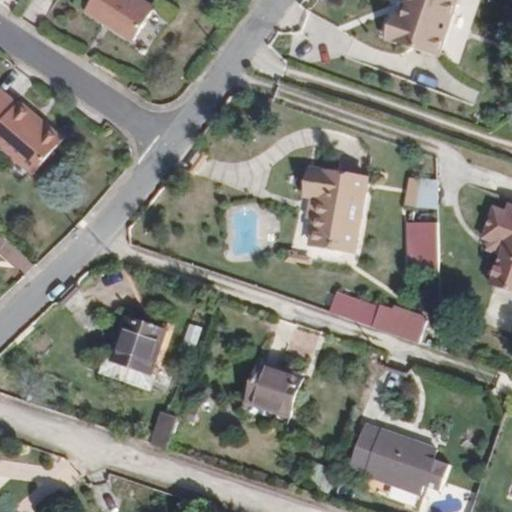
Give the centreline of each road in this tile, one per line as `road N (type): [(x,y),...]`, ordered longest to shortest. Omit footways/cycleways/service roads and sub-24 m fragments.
road 1 (residential): [(92,237),(511,381)]
road 2 (residential): [(0,409),(301,511)]
road 3 (residential): [(173,147),(0,27)]
road 4 (residential): [(173,147),(283,0)]
road 5 (residential): [(0,327),(92,237)]
road 6 (residential): [(92,237),(173,147)]
